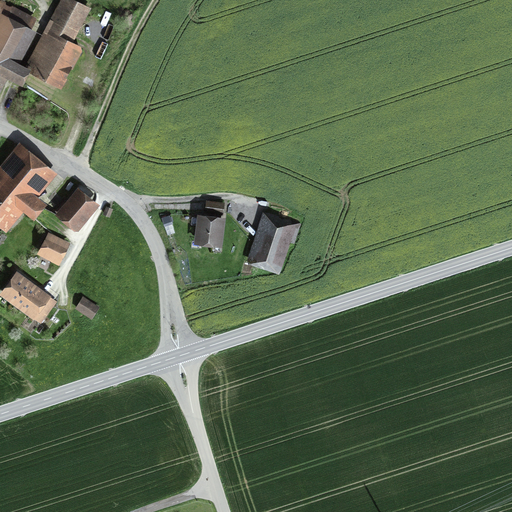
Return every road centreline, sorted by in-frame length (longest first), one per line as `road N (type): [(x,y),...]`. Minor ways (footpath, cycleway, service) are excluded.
road 1 (secondary): [(511,247),(178,356)]
road 2 (residential): [(0,128),(112,190),(139,216),(159,251),(178,356)]
road 3 (secondary): [(178,356),(0,414)]
road 4 (track): [(149,0),(78,169)]
road 5 (unclassified): [(224,511),(178,356)]
